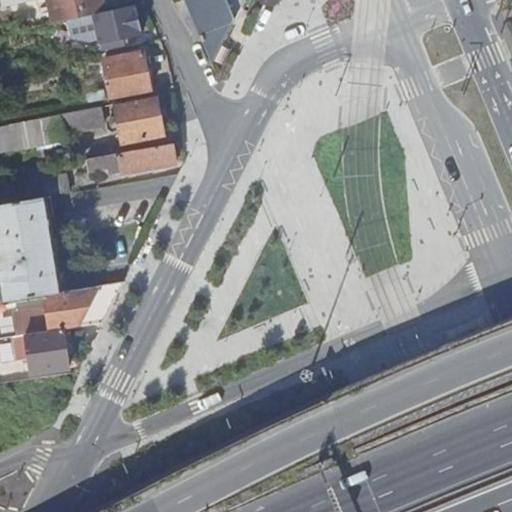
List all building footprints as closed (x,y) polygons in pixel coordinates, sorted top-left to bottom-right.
[(91,15),(118,9),(116,0),(3,0),(5,6),(28,0),(48,0),(54,24),(57,23),(79,18),(91,15)] [(219,51),(232,26),(231,13),(240,9),(244,0),(184,0),(208,57),(219,51)] [(118,9),(91,15),(99,44),(111,41),(112,48),(124,45),(123,39),(141,35),(134,5),(118,9)] [(231,13),(232,26),(240,9),(231,13)] [(79,18),(57,23),(60,33),(82,28),(79,18)] [(208,57),(212,66),(219,51),(208,57)] [(111,100),(150,92),(147,77),(152,76),(151,69),(146,70),(143,53),(103,61),(111,100)] [(90,57),(79,55),(82,66),(91,63),(90,57)] [(156,97),(115,105),(122,143),(163,136),(156,97)] [(100,107),(10,125),(15,151),(67,141),(66,137),(104,129),(100,107)] [(171,145),(86,160),(89,172),(108,169),(109,174),(120,172),(121,174),(174,164),(171,145)] [(10,204),(49,196),(71,192),(67,174),(7,185),(10,204)] [(0,252),(55,243),(49,196),(10,204),(0,204),(0,252)] [(61,292),(55,243),(0,252),(0,302),(49,294),(61,292)] [(64,328),(102,323),(122,282),(61,292),(49,294),(52,309),(55,330),(64,328)] [(49,331),(55,330),(52,309),(46,311),(49,331)] [(26,334),(43,332),(41,319),(13,324),(15,336),(26,334)] [(43,332),(26,334),(32,374),(70,368),(64,328),(55,330),(49,331),(43,332)]
